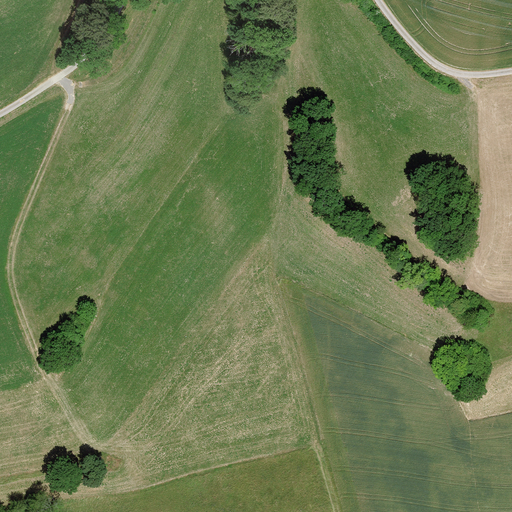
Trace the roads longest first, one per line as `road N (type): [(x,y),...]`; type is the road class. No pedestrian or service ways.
road 1 (track): [(343,511),(271,268),(285,177),(282,123),(262,85)]
road 2 (track): [(0,112),(97,44),(120,0)]
road 3 (track): [(379,0),(438,66),(460,73),(511,69)]
